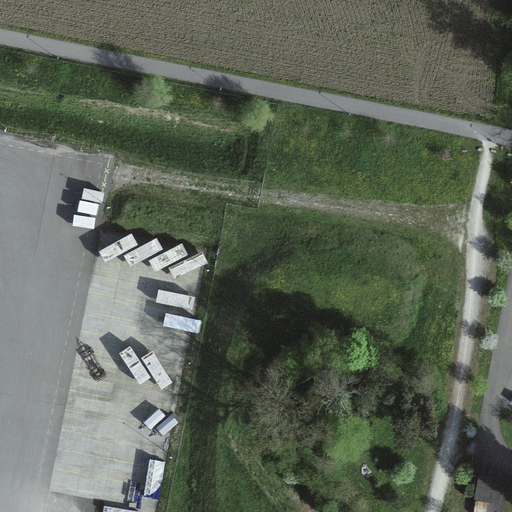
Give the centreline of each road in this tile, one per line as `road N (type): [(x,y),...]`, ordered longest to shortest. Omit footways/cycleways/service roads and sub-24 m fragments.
road 1 (track): [(46,197),(112,169),(466,223),(478,255),(433,511)]
road 2 (track): [(0,38),(511,140)]
